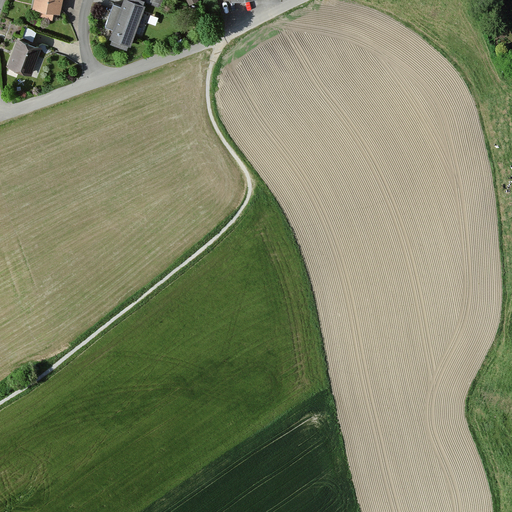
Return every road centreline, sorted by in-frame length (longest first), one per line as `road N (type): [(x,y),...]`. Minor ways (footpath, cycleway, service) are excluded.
road 1 (track): [(216,42),(210,114),(245,170),(244,204),(195,254),(0,403)]
road 2 (residential): [(300,0),(216,42),(0,116)]
